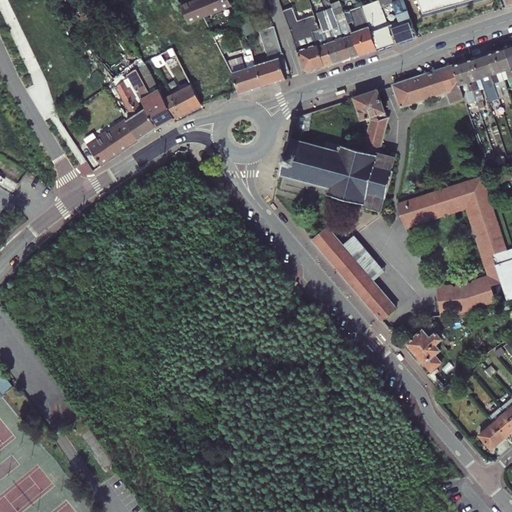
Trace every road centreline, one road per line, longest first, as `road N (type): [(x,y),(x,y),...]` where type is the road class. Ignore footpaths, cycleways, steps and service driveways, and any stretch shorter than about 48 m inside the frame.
road 1 (residential): [(260,208),(414,386),(483,480)]
road 2 (secondary): [(304,93),(511,18)]
road 3 (residential): [(0,55),(82,194)]
